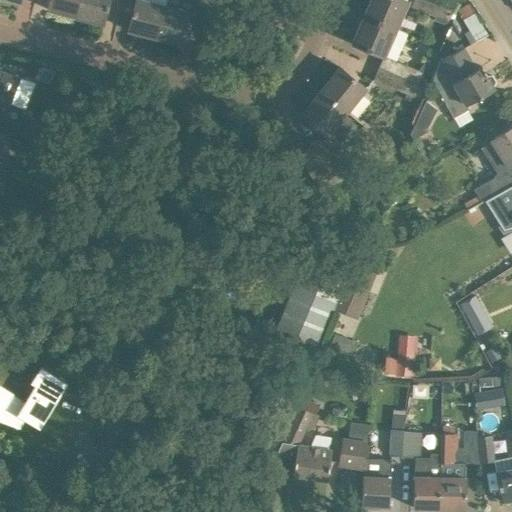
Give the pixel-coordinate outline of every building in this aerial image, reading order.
[(74,17),(78,0),(49,0),(47,10),(74,17)] [(109,0),(78,0),(74,17),(103,24),(109,0)] [(156,38),(164,5),(143,0),(135,0),(128,31),(156,38)] [(206,12),(209,0),(195,0),(193,9),(206,12)] [(396,28),(407,2),(402,0),(370,0),(364,16),(396,28)] [(456,3),(448,0),(412,0),(451,16),(456,3)] [(469,45),(474,42),(487,35),(474,12),(470,3),(457,10),(462,19),(468,30),(463,33),(469,45)] [(185,46),(194,13),(164,5),(156,38),(185,46)] [(383,57),(384,55),(396,28),(364,16),(352,44),(383,57)] [(465,107),(494,90),(493,87),(495,82),(492,76),(486,76),(481,67),(475,70),(464,48),(441,61),(431,81),(445,105),(459,96),(465,107)] [(424,88),(428,76),(418,71),(389,59),(384,70),(424,88)] [(425,63),(418,71),(428,76),(431,66),(425,63)] [(348,111),(366,88),(339,68),(320,91),(348,111)] [(424,88),(384,70),(379,68),(373,80),(406,94),(404,99),(417,105),(424,88)] [(10,105),(20,79),(0,70),(0,121),(18,128),(25,110),(10,105)] [(328,135),(348,111),(320,91),(301,115),(328,135)] [(428,126),(437,110),(430,105),(425,101),(409,133),(415,138),(427,132),(424,128),(428,126)] [(32,142),(37,128),(21,122),(19,129),(16,136),(32,142)] [(511,165),(511,127),(492,138),(494,141),(481,149),(497,174),(494,177),(494,178),(473,190),(477,197),(481,203),(511,185),(511,182),(504,170),(511,165)] [(391,147),(384,141),(380,145),(386,152),(391,147)] [(421,142),(415,145),(425,163),(431,160),(421,142)] [(340,174),(322,143),(298,157),(320,194),(330,188),(326,182),(340,174)] [(511,201),(492,214),(502,231),(511,227),(511,201)] [(357,320),(379,268),(355,258),(347,278),(333,310),(357,320)] [(314,355),(333,310),(347,278),(304,259),(271,337),(314,355)] [(459,304),(465,315),(480,307),(474,296),(459,304)] [(495,347),(485,352),(492,364),(501,358),(495,347)] [(395,377),(411,377),(413,350),(397,349),(397,359),(395,375),(395,377)] [(395,375),(397,359),(386,358),(384,374),(395,375)] [(24,404),(0,390),(0,421),(14,427),(18,430),(24,420),(40,429),(67,384),(40,368),(30,384),(35,386),(24,404)] [(500,386),(499,376),(478,378),(479,388),(500,386)] [(457,393),(470,394),(471,383),(458,382),(457,393)] [(501,388),(488,391),(491,407),(504,405),(501,388)] [(327,481),(331,450),(329,450),(331,438),(315,436),(310,447),(298,445),(307,428),(313,431),(319,417),(297,406),(280,442),(282,442),(276,457),(295,460),(293,476),(327,481)] [(392,420),(391,430),(403,431),(404,421),(392,420)] [(345,440),(367,444),(370,425),(349,421),(345,440)] [(464,510),(464,464),(456,463),(457,435),(454,435),(454,426),(443,425),(442,434),(439,434),(439,487),(439,509),(464,510)] [(403,457),(405,432),(403,431),(391,430),(390,430),(389,456),(403,457)] [(439,487),(439,434),(430,434),(429,458),(420,458),(421,433),(405,432),(403,457),(415,458),(413,509),(439,509),(439,487)] [(494,461),(492,436),(477,437),(480,463),(494,462),(494,461)] [(362,468),(367,444),(345,440),(343,440),(339,464),(362,468)] [(388,508),(391,460),(365,458),(361,507),(388,508)] [(511,500),(511,469),(496,473),(502,503),(511,500)]
